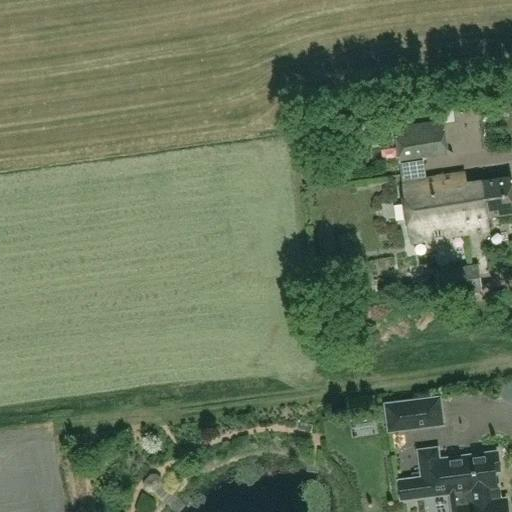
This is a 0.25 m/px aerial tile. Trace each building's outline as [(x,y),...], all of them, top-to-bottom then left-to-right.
[(393,127),(403,184),(427,180),(427,179),(426,179),(422,157),(447,153),(442,119),(393,127)] [(427,179),(427,180),(403,184),(412,241),(431,238),(432,237),(432,236),(446,234),(447,235),(490,228),(488,215),(511,211),(511,187),(510,176),(466,183),(464,173),(427,179)] [(482,290),(480,270),(479,264),(439,269),(442,295),(482,290)] [(441,424),(438,399),(386,406),(390,431),(417,427),(441,424)] [(490,488),(494,487),(495,486),(496,485),(496,484),(496,482),(496,480),(495,472),(500,471),(498,453),(447,460),(447,463),(439,464),(437,449),(419,452),(423,479),(400,482),(402,500),(453,493),(455,507),(453,507),(453,511),(508,511),(507,500),(492,502),(490,488)]
